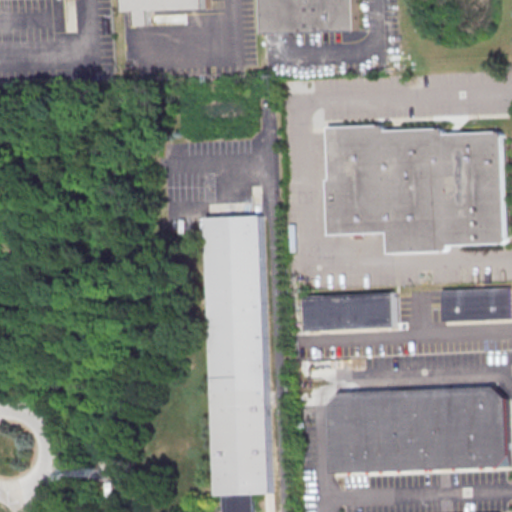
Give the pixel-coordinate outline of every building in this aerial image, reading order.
[(124,9),(123,0),(203,0),(204,6),(124,9)] [(263,0),(359,0),(360,29),(265,32),(263,0)] [(329,126),(386,124),(386,130),(446,127),(446,132),(504,130),(508,242),(451,244),(451,250),(390,252),(389,230),(330,232),(328,177),(331,177),(329,126)] [(226,511),(226,494),(219,494),(208,217),(266,215),(277,492),(255,493),(255,511),(226,511)] [(441,288),(511,286),(511,318),(442,320),(441,288)] [(306,294),(395,291),(397,325),(307,329),(306,294)] [(328,405),(342,388),(495,381),(509,397),(511,454),(499,465),(332,472),(328,405)]
